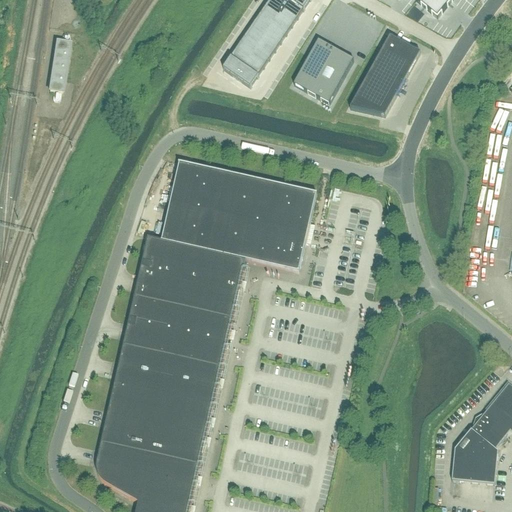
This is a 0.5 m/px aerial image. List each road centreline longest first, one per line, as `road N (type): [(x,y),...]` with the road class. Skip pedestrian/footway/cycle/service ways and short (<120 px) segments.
road 1 (unclassified): [(405,181),(207,135),(183,135),(165,146),(139,188),(55,446),(58,482),(94,511)]
road 2 (unclassified): [(405,181),(412,142),(457,54)]
